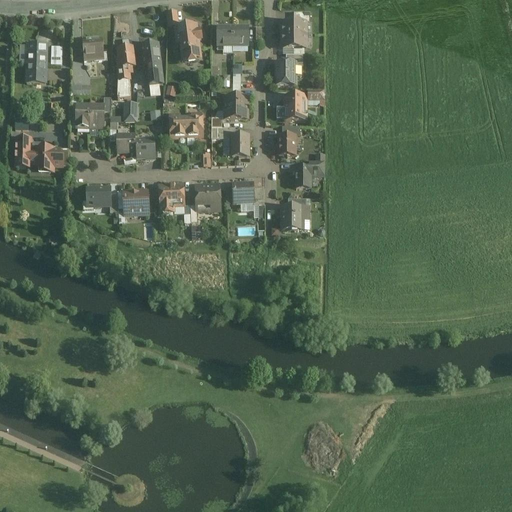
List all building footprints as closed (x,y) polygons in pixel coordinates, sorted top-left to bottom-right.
[(176,14),(167,15),(168,29),(177,28),(176,14)] [(310,15),(293,15),(293,24),(304,24),(304,25),(310,25),(310,15)] [(293,24),(282,24),(282,25),(281,26),(281,30),(282,31),(282,37),(306,37),(306,33),(304,30),(304,25),(304,24),(293,24)] [(196,28),(175,30),(177,45),(180,44),(182,62),(200,60),(199,50),(197,51),(196,42),(201,41),(200,33),(196,33),(196,28)] [(232,29),(217,29),(217,48),(233,48),(232,29)] [(248,29),(232,29),(233,48),(248,48),(248,29)] [(306,37),(282,37),(282,43),(281,44),(281,49),(282,50),(293,50),(304,50),(304,44),(306,42),(306,37)] [(102,41),(82,42),(83,64),(106,62),(106,54),(103,55),(102,41)] [(46,47),(27,46),(27,66),(46,67),(46,47)] [(158,46),(140,48),(143,69),(147,69),(148,79),(161,77),(162,77),(158,46)] [(52,66),(64,66),(64,48),(53,48),(52,66)] [(133,49),(117,51),(118,60),(116,60),(119,82),(129,81),(128,69),(135,68),(133,49)] [(293,57),(286,57),(285,65),(295,65),(295,69),(303,69),(303,57),(293,57)] [(285,65),(276,65),(276,71),(274,72),(274,75),(276,76),(276,87),(295,87),(295,77),(293,77),(293,69),(295,69),(295,65),(285,65)] [(46,67),(27,66),(26,86),(45,86),(46,67)] [(242,66),(233,66),(233,77),(242,77),(242,66)] [(161,77),(148,79),(149,87),(162,86),(161,77)] [(119,82),(118,82),(117,100),(130,99),(130,90),(129,81),(119,82)] [(169,87),(168,96),(176,98),(178,89),(169,87)] [(90,88),(77,88),(77,99),(78,99),(90,100),(90,88)] [(324,93),(308,93),(308,102),(324,102),(324,93)] [(305,99),(284,99),(284,123),(305,123),(305,99)] [(247,100),(224,100),(224,122),(247,122),(247,100)] [(124,105),(124,125),(140,125),(140,105),(124,105)] [(78,107),(77,107),(77,116),(76,131),(90,131),(90,108),(78,107)] [(103,108),(90,108),(90,131),(103,132),(104,114),(104,108),(103,108)] [(152,121),(162,121),(162,112),(152,112),(152,121)] [(202,117),(192,117),(192,122),(186,122),(186,139),(195,139),(195,141),(203,140),(202,117)] [(121,118),(113,120),(114,126),(123,124),(121,118)] [(179,118),(169,118),(170,142),(178,141),(178,140),(186,139),(186,122),(179,122),(179,118)] [(222,120),(211,120),(211,130),(217,130),(222,130),(222,120)] [(300,129),(282,129),(282,138),(295,138),(300,138),(300,129)] [(235,130),(217,130),(217,142),(232,142),(232,138),(235,138),(235,130)] [(134,138),(120,139),(120,145),(120,157),(134,157),(134,138)] [(235,138),(232,138),(232,142),(232,158),(248,158),(248,138),(235,138)] [(282,138),(279,138),(279,158),(285,158),(287,160),(289,158),(295,158),(295,138),(282,138)] [(157,141),(139,142),(140,162),(157,161),(157,148),(157,141)] [(36,154),(30,154),(30,143),(17,143),(16,158),(15,158),(15,163),(16,163),(16,171),(29,171),(29,167),(36,167),(36,170),(53,170),(53,154),(53,152),(36,152),(36,154)] [(69,152),(59,152),(58,154),(59,154),(59,161),(62,161),(62,170),(69,170),(69,152)] [(58,154),(53,154),(53,170),(62,170),(62,161),(59,161),(59,154),(58,154)] [(203,156),(204,170),(214,169),(213,155),(203,156)] [(325,164),(309,164),(309,170),(314,170),(314,179),(325,179),(325,164)] [(309,170),(296,170),(296,178),(296,191),(310,191),(310,179),(314,179),(314,170),(309,170)] [(253,186),(232,187),(232,191),(233,206),(241,206),(241,205),(253,204),(254,204),(253,190),(253,186)] [(219,187),(195,188),(196,208),(196,213),(197,213),(211,213),(211,209),(220,209),(219,187)] [(168,190),(168,188),(160,189),(161,200),(159,201),(160,213),(162,215),(173,214),(173,209),(184,208),(183,188),(175,188),(175,189),(168,190)] [(263,190),(253,190),(254,204),(253,204),(253,208),(264,208),(263,190)] [(88,205),(88,209),(93,209),(110,208),(110,198),(110,191),(88,192),(88,205)] [(139,195),(123,195),(124,217),(148,216),(147,193),(139,194),(139,195)] [(118,197),(110,198),(110,208),(110,216),(118,215),(118,197)] [(305,201),(288,202),(288,210),(301,210),(301,211),(305,211),(305,201)] [(288,210),(283,210),(283,218),(282,219),(282,232),(292,232),(294,234),(297,234),(299,232),(301,232),(301,211),(301,210),(288,210)]
